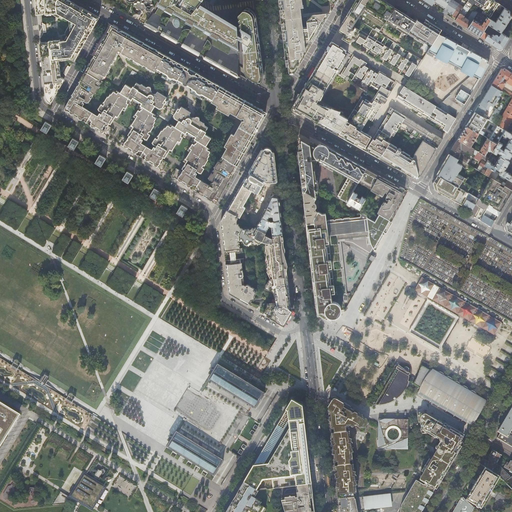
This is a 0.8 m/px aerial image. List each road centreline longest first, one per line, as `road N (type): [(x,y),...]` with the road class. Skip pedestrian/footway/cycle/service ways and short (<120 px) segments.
road 1 (residential): [(305,325),(282,333),(224,299),(208,209),(41,105),(27,0)]
road 2 (residential): [(280,110),(495,232)]
road 3 (residential): [(82,0),(280,110)]
road 4 (tertiary): [(280,110),(305,325)]
road 5 (residential): [(314,401),(283,392),(213,511)]
